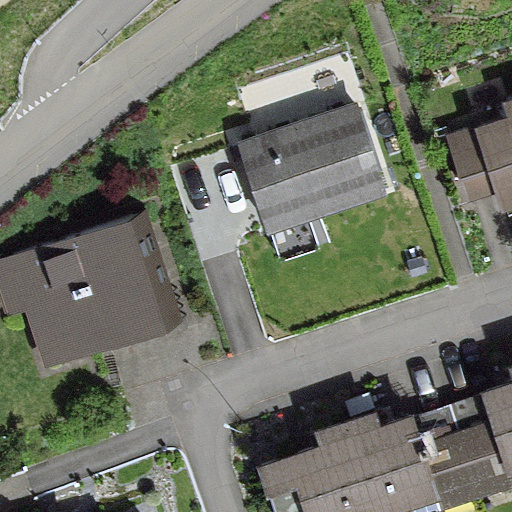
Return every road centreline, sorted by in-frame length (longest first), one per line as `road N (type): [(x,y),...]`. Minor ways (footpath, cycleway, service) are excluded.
road 1 (residential): [(511,295),(228,385),(199,421),(231,511)]
road 2 (residential): [(0,171),(229,0)]
